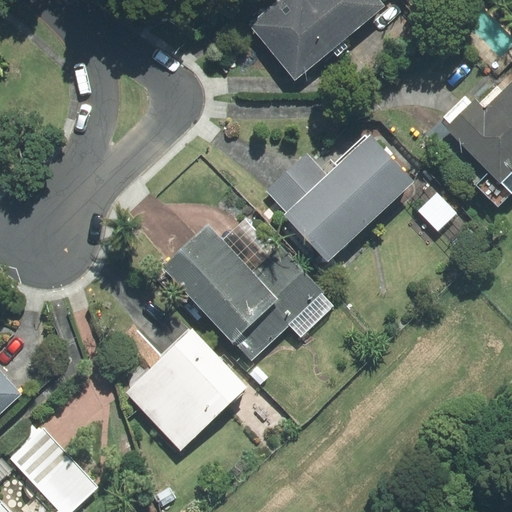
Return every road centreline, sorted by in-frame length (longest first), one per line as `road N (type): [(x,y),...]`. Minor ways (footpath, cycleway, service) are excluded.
road 1 (residential): [(86,24),(164,78),(173,95),(155,129),(76,200)]
road 2 (residential): [(76,200),(98,115),(86,24)]
